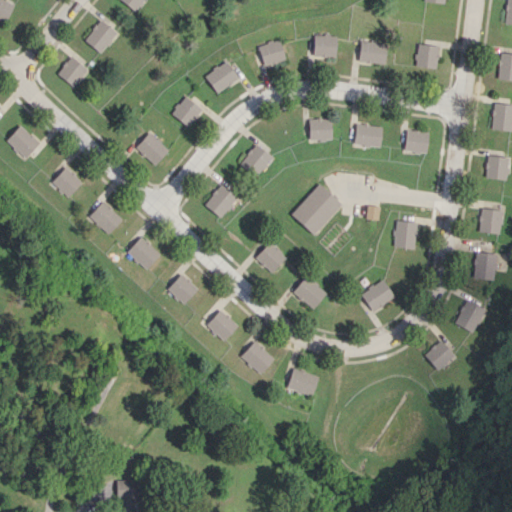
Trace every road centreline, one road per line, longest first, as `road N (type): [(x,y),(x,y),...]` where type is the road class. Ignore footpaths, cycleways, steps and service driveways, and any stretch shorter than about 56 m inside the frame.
road 1 (residential): [(0,55),(265,311),(298,336),(350,350),(427,317),(440,282),(461,104)]
road 2 (residential): [(461,104),(313,83),(281,90),(248,106),(155,206)]
